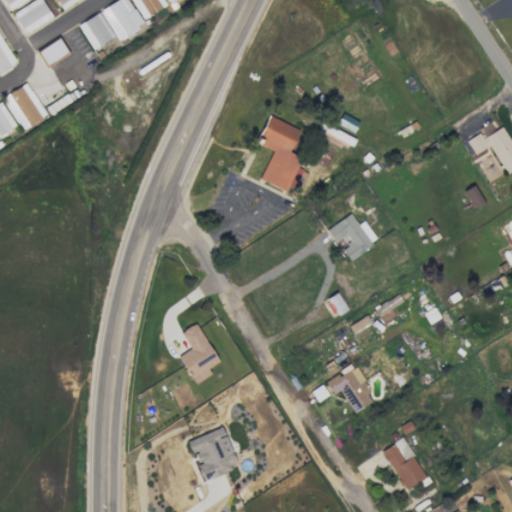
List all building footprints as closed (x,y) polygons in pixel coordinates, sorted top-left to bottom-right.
[(24,0),(1,0),(8,10),(24,0)] [(51,17),(40,0),(32,0),(11,13),(24,33),(51,17)] [(74,0),(54,0),(61,9),(74,0)] [(142,25),(126,0),(114,0),(99,10),(117,40),(142,25)] [(130,0),(140,18),(163,7),(160,0),(130,0)] [(112,37),(98,12),(77,24),(91,49),(112,37)] [(0,72),(15,63),(0,38),(0,72)] [(45,67),(67,53),(57,38),(35,52),(45,67)] [(21,130),(44,115),(24,83),(1,97),(21,130)] [(0,133),(13,128),(1,102),(0,103),(0,133)] [(357,122),(341,113),(335,123),(352,132),(357,122)] [(258,180),(289,193),(299,169),(296,167),(300,158),(288,152),(297,129),(266,115),(254,143),(271,150),(258,180)] [(488,145),(505,173),(511,169),(511,144),(501,126),(481,137),(478,132),(465,140),(473,154),(488,145)] [(473,208),(482,202),(472,185),(463,190),(473,208)] [(324,229),(333,242),(343,236),(349,244),(341,249),(348,259),(376,241),(362,220),(357,224),(349,213),(324,229)] [(346,309),(335,292),(321,301),(332,318),(346,309)] [(217,361),(195,323),(179,332),(189,349),(177,356),(193,384),(210,374),(206,368),(217,361)] [(352,412),(370,402),(366,393),(370,391),(354,365),(324,383),(332,395),(339,390),(352,412)] [(236,466),(221,427),(185,440),(190,453),(193,452),(198,464),(195,464),(201,480),(236,466)] [(379,451),(403,490),(425,478),(401,438),(379,451)]
